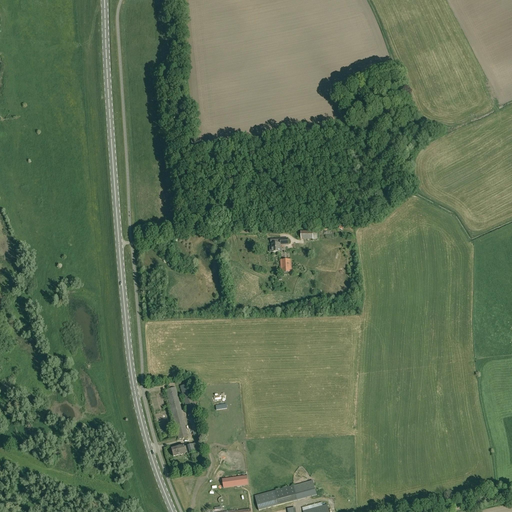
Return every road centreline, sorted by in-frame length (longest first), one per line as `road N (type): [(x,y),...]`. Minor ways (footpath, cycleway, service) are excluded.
road 1 (primary): [(172,511),(127,349),(104,0)]
road 2 (track): [(295,241),(213,231),(118,244)]
